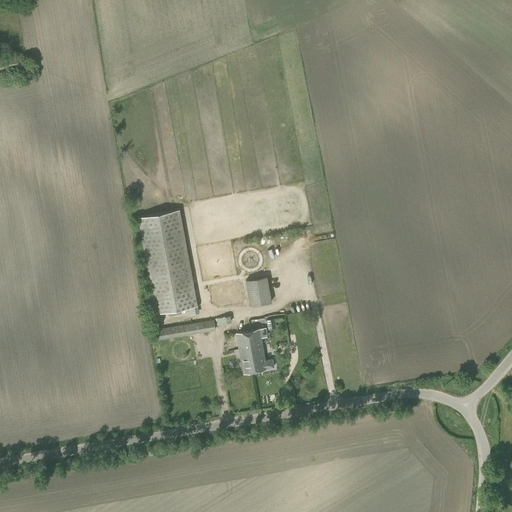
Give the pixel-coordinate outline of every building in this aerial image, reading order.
[(15,65),(24,63),(22,53),(0,57),(0,68),(7,67),(7,66),(15,64),(15,65)] [(191,307),(197,306),(179,209),(138,217),(155,313),(168,311),(179,309),(180,309),(191,307)] [(250,306),(271,302),(266,276),(245,280),(250,306)] [(179,309),(168,311),(169,318),(181,316),(180,309),(179,309)] [(267,329),(276,328),(274,318),(266,320),(267,329)] [(155,339),(215,330),(214,319),(153,329),(155,339)] [(259,329),(236,333),(243,372),(266,368),(273,366),(272,359),(264,360),(259,329)]
